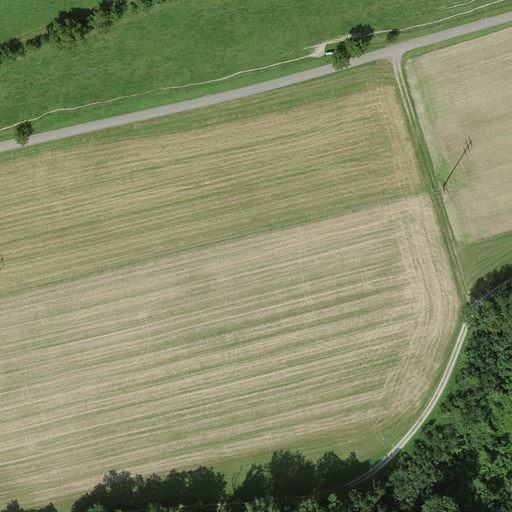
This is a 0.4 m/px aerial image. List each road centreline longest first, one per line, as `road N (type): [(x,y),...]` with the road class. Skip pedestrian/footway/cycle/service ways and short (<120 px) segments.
road 1 (unclassified): [(0,151),(511,17)]
road 2 (track): [(158,511),(303,499),(384,469),(439,398),(474,309),(511,281)]
road 3 (track): [(397,51),(474,309)]
